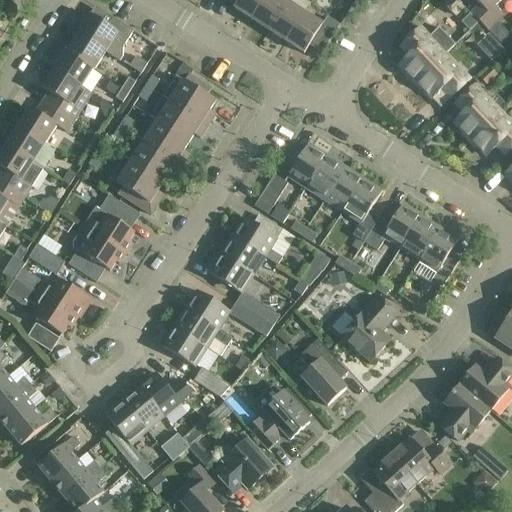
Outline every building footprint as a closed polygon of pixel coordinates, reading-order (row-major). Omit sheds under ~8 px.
[(265,0),(222,0),(235,8),(234,10),(252,21),(265,0)] [(265,0),(252,21),(269,32),(288,4),(281,0),(265,0)] [(453,0),(452,0),(445,8),(451,14),(459,5),(453,0)] [(473,0),(479,6),(471,14),(488,31),(488,32),(500,45),(510,35),(497,22),(503,16),(495,8),(502,0),(473,0)] [(269,32),(287,44),(305,15),(288,4),(269,32)] [(120,63),(122,59),(123,49),(133,33),(113,20),(96,9),(79,36),(106,53),(120,63)] [(287,44),(304,55),(309,47),(322,55),(339,27),(327,19),(322,26),(305,15),(287,44)] [(445,56),(444,55),(454,46),(439,29),(429,39),(420,30),(401,47),(410,57),(400,66),(416,83),(445,56)] [(106,53),(79,36),(67,53),(66,53),(67,53),(67,54),(93,71),(94,72),(106,53)] [(81,89),(93,71),(67,54),(67,53),(66,53),(54,71),(81,89)] [(469,82),(445,56),(416,83),(432,100),(442,91),(451,100),(469,82)] [(147,65),(141,61),(134,71),(141,75),(147,65)] [(176,78),(185,84),(189,77),(193,71),(183,65),(174,77),(176,78)] [(490,69),(480,78),(487,86),(496,76),(490,69)] [(42,90),(48,94),(42,103),(74,124),(93,96),(81,89),(54,71),(42,90)] [(153,93),(160,83),(151,77),(145,88),(153,93)] [(189,77),(185,84),(196,91),(200,84),(189,77)] [(185,84),(176,78),(163,99),(208,128),(215,116),(209,112),(215,103),(206,97),(196,91),(185,84)] [(129,79),(122,89),(129,94),(135,84),(129,79)] [(111,82),(105,91),(114,96),(120,88),(111,82)] [(200,84),(196,91),(206,97),(211,90),(200,84)] [(454,124),(470,141),(499,113),(475,87),(456,105),(464,114),(454,124)] [(145,88),(138,98),(147,104),(153,93),(145,88)] [(122,103),(129,94),(122,89),(116,99),(122,103)] [(150,119),(189,144),(194,136),(200,140),(208,128),(163,99),(150,119)] [(35,113),(30,110),(17,129),(45,146),(57,127),(68,134),(74,124),(42,103),(35,113)] [(511,150),(511,126),(499,113),(470,141),(486,158),(497,148),(505,157),(511,150)] [(127,134),(134,123),(126,118),(119,128),(127,134)] [(137,140),(182,168),(190,157),(184,153),(189,144),(150,119),(137,140)] [(119,128),(112,139),(121,144),(127,134),(119,128)] [(17,129),(6,147),(33,164),(45,146),(17,129)] [(182,168),(137,140),(124,160),(163,185),(168,176),(174,180),(182,168)] [(287,178),(306,190),(327,158),(308,146),(287,178)] [(0,183),(25,199),(43,171),(33,164),(6,147),(0,155),(0,183)] [(97,172),(103,161),(95,155),(88,166),(97,172)] [(306,190),(324,202),(345,169),(327,158),(306,190)] [(163,185),(124,160),(111,181),(123,188),(134,196),(144,202),(156,209),(164,197),(158,193),(163,185)] [(324,202),(342,214),(363,181),(345,169),(324,202)] [(76,176),(69,171),(62,182),(69,187),(76,176)] [(255,207),(254,207),(268,216),(274,206),(287,185),(274,176),(255,207)] [(363,181),(342,214),(360,225),(361,226),(371,211),(382,193),(363,181)] [(0,223),(7,228),(7,229),(19,210),(18,210),(25,199),(0,183),(0,223)] [(118,195),(118,196),(129,203),(134,196),(123,188),(118,195)] [(134,196),(129,203),(139,210),(144,202),(134,196)] [(95,210),(83,228),(126,256),(132,246),(129,243),(135,234),(130,231),(140,217),(108,197),(99,212),(95,210)] [(144,202),(139,210),(151,217),(156,209),(144,202)] [(370,235),(364,244),(378,252),(385,241),(400,251),(421,218),(402,206),(395,217),(385,211),(381,217),(370,235)] [(439,230),(421,218),(400,251),(418,262),(439,230)] [(245,219),(233,238),(262,257),(265,259),(277,266),(282,259),(278,257),(270,252),(277,240),(245,219)] [(301,238),(306,230),(295,223),(290,231),(301,238)] [(75,252),(77,253),(68,266),(92,281),(101,267),(110,273),(116,264),(119,266),(126,256),(83,228),(77,238),(73,245),(75,252)] [(370,235),(359,228),(353,237),(364,244),(370,235)] [(317,237),(306,230),(301,238),(312,245),(317,237)] [(439,230),(418,262),(437,274),(430,284),(441,291),(458,264),(448,258),(458,242),(439,230)] [(233,238),(221,256),(222,257),(253,277),(265,259),(262,257),(233,238)] [(65,264),(53,257),(37,246),(28,260),(56,277),(65,264)] [(14,258),(21,263),(27,252),(21,247),(14,258)] [(221,256),(209,275),(241,296),(243,294),(253,277),(222,257),(221,256)] [(331,262),(322,257),(315,268),(323,273),(331,262)] [(334,265),(345,272),(350,264),(340,257),(334,265)] [(14,258),(3,275),(14,282),(15,281),(21,271),(25,265),(21,263),(14,258)] [(350,264),(345,272),(356,279),(361,271),(350,264)] [(346,285),(344,274),(329,276),(332,288),(346,285)] [(41,283),(35,293),(78,320),(84,310),(80,307),(86,298),(59,281),(53,290),(41,283)] [(309,287),(300,282),(293,293),(302,298),(309,287)] [(35,293),(34,294),(17,283),(6,299),(27,312),(32,305),(40,310),(35,320),(62,337),(68,328),(71,330),(78,320),(35,293)] [(385,298),(391,290),(379,283),(374,291),(385,298)] [(198,292),(186,311),(218,332),(229,315),(230,313),(198,292)] [(241,296),(236,304),(273,328),(280,317),(243,294),(241,296)] [(362,316),(342,338),(370,364),(390,342),(382,334),(398,316),(378,299),(362,317),(362,316)] [(430,309),(418,302),(413,310),(424,317),(430,309)] [(230,313),(229,315),(266,339),(273,328),(236,304),(230,313)] [(186,311),(174,329),(207,350),(214,339),(226,347),(231,340),(218,332),(186,311)] [(511,315),(496,341),(511,351),(511,315)] [(36,325),(27,338),(51,354),(59,340),(36,325)] [(174,329),(162,348),(195,369),(195,368),(201,371),(202,370),(207,373),(218,357),(207,350),(174,329)] [(318,342),(299,359),(310,371),(302,379),(327,408),(346,391),(339,382),(347,375),(337,363),(337,362),(318,342)] [(0,386),(9,379),(0,368),(0,366),(7,359),(0,352),(0,386)] [(251,364),(242,357),(235,368),(243,374),(251,364)] [(460,387),(490,412),(510,389),(506,386),(511,378),(511,372),(497,360),(484,376),(475,368),(460,387)] [(201,371),(194,382),(220,399),(230,388),(207,373),(202,370),(201,371)] [(46,373),(40,379),(47,387),(53,382),(46,374),(46,373)] [(156,375),(139,389),(164,419),(181,405),(156,375)] [(0,413),(31,387),(24,379),(15,387),(9,379),(0,386),(0,413)] [(0,421),(9,432),(35,411),(27,402),(37,394),(31,387),(0,413),(0,421)] [(471,435),(490,412),(460,387),(444,405),(454,413),(441,428),(458,443),(467,432),(471,435)] [(60,389),(51,397),(52,398),(53,399),(55,400),(57,401),(59,401),(60,401),(62,401),(64,400),(66,399),(67,398),(60,389)] [(139,389),(122,403),(147,433),(164,419),(139,389)] [(258,421),(247,430),(267,452),(278,442),(273,437),(280,430),(290,441),(310,424),(307,421),(311,417),(287,391),(283,394),(264,412),(269,418),(262,425),(258,421)] [(147,433),(122,403),(105,417),(131,446),(147,433)] [(223,422),(233,414),(226,407),(217,415),(223,422)] [(35,411),(9,432),(22,448),(48,426),(57,418),(56,417),(50,410),(41,418),(35,411)] [(192,433),(182,441),(183,442),(190,450),(198,443),(199,442),(192,433)] [(77,462),(71,454),(80,446),(74,438),(38,468),(51,484),(77,462)] [(410,441),(391,458),(417,486),(434,470),(440,476),(451,466),(434,447),(424,456),(410,441)] [(190,450),(183,442),(173,450),(180,458),(189,451),(190,450)] [(241,483),(248,491),(272,470),(247,442),(223,463),(227,467),(217,477),(231,493),(241,483)] [(190,450),(189,451),(198,461),(207,453),(198,443),(190,450)] [(495,460),(482,448),(473,458),(486,470),(495,460)] [(391,458),(373,474),(370,471),(360,480),(371,493),(364,500),(374,511),(385,511),(387,511),(388,511),(397,511),(404,507),(399,502),(417,486),(391,458)] [(143,461),(133,469),(143,481),(153,473),(143,461)] [(77,462),(51,484),(64,499),(100,470),(94,463),(84,471),(77,462)] [(199,488),(181,504),(187,511),(185,511),(222,511),(206,494),(215,486),(199,468),(189,477),(199,488)] [(64,499),(74,511),(81,511),(95,501),(104,494),(97,485),(106,478),(100,470),(64,499)] [(489,476),(484,472),(472,485),(486,497),(497,484),(494,481),(489,476)] [(159,475),(146,485),(156,497),(163,492),(165,481),(159,475)] [(81,511),(113,511),(117,509),(111,502),(102,509),(95,501),(81,511)]
